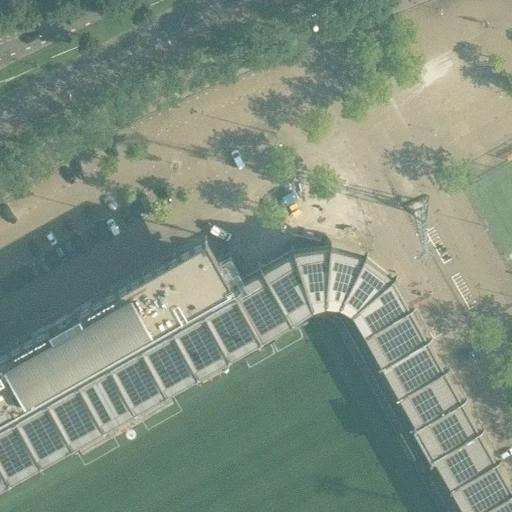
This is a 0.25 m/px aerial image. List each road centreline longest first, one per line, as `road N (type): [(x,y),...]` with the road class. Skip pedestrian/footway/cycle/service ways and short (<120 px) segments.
road 1 (residential): [(401,0),(188,82),(0,185)]
road 2 (secondary): [(0,105),(204,0)]
road 3 (secondary): [(122,0),(0,52)]
